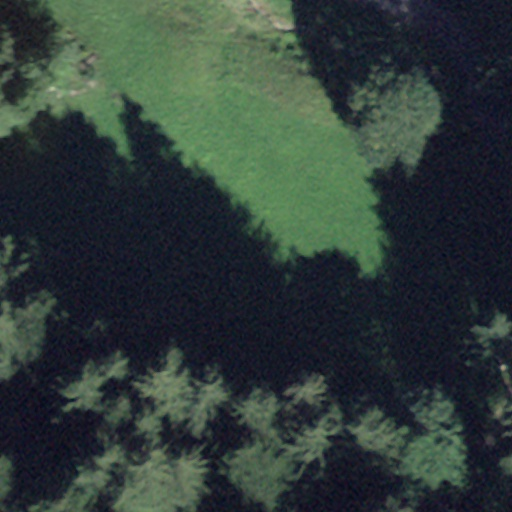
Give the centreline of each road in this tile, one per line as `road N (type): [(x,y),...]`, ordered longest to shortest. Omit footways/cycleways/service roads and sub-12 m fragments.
road 1 (track): [(511,256),(484,102),(385,0)]
road 2 (track): [(455,511),(464,507),(511,369)]
